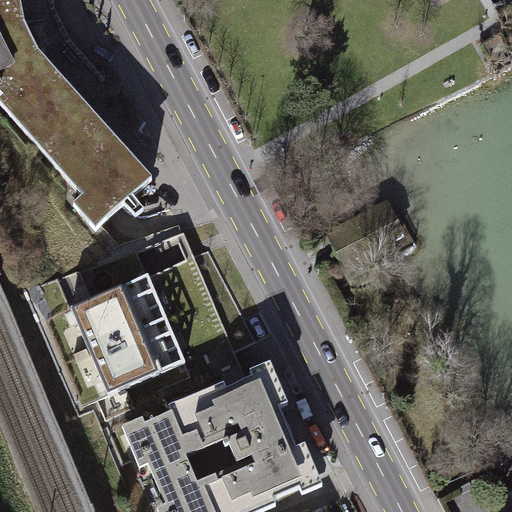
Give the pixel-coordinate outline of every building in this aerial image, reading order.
[(25,32),(20,0),(0,0),(0,112),(85,205),(73,215),(96,236),(157,187),(39,58),(25,32)] [(499,34),(479,46),(489,64),(500,58),(503,62),(505,62),(507,60),(508,58),(506,55),(510,52),(510,49),(507,47),(503,50),(498,41),(503,39),(502,35),(499,34)] [(379,207),(325,233),(347,278),(409,249),(387,203),(379,207)] [(144,269),(72,301),(113,392),(196,354),(159,274),(192,259),(189,252),(180,232),(137,252),(144,269)] [(276,376),(126,439),(156,511),(280,511),(325,493),(276,376)]
